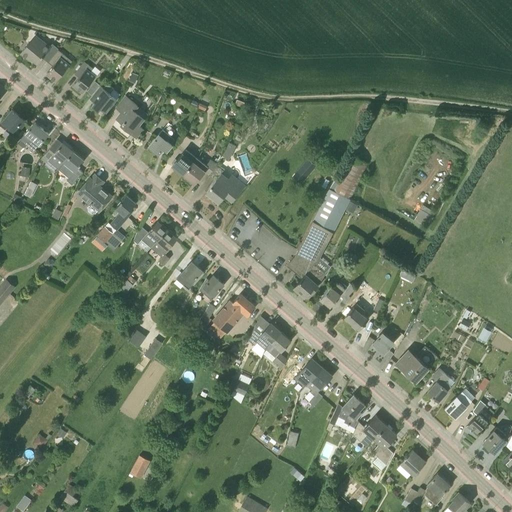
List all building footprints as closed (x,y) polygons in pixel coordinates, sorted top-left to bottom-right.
[(49,60),(58,49),(52,44),(48,48),(42,43),(40,45),(32,39),(21,53),(30,59),(31,57),(38,62),(41,58),(48,63),(48,62),(49,60)] [(49,60),(54,64),(46,74),(56,81),(69,64),(64,60),(67,57),(58,49),(49,60)] [(82,93),(96,76),(90,72),(93,68),(84,61),(74,74),(79,77),(73,85),(82,93)] [(114,89),(107,83),(103,88),(101,85),(90,99),(94,103),(91,106),(99,112),(102,109),(106,112),(117,99),(110,93),(114,89)] [(136,137),(143,129),(138,125),(143,119),(135,112),(139,107),(131,101),(116,118),(122,123),(121,124),(136,137)] [(18,113),(12,109),(0,123),(0,124),(5,129),(7,126),(13,130),(18,124),(21,127),(26,120),(23,118),(25,116),(19,111),(18,113)] [(35,150),(39,145),(48,133),(35,122),(26,133),(25,134),(31,138),(27,143),(35,150)] [(166,151),(171,145),(175,141),(169,136),(170,136),(162,129),(149,146),(159,154),(163,148),(166,151)] [(21,138),(25,134),(26,133),(22,130),(18,135),(21,138)] [(229,158),(235,144),(229,141),(223,155),(229,158)] [(65,161),(73,151),(63,142),(56,150),(51,147),(41,159),(46,163),(49,158),(56,164),(56,168),(58,170),(65,161)] [(194,161),(197,157),(186,149),(183,152),(172,166),(183,174),(194,161)] [(73,151),(65,161),(58,170),(69,179),(67,180),(72,184),(82,172),(77,168),(84,160),(73,151)] [(314,263),(314,264),(320,257),(350,199),(351,199),(369,164),(350,154),(336,179),(334,178),(329,175),(324,184),(330,187),(329,189),(330,189),(295,257),(294,257),(287,265),(297,273),(299,270),(304,275),(314,263)] [(197,157),(194,161),(183,174),(194,183),(204,171),(205,170),(209,174),(216,163),(210,159),(206,165),(197,157)] [(30,168),(22,167),(21,176),(29,177),(30,168)] [(310,175),(301,167),(293,177),(302,184),(310,175)] [(103,181),(95,174),(91,179),(90,178),(77,192),(90,204),(87,207),(88,211),(91,214),(95,213),(99,209),(105,202),(111,196),(99,186),(103,181)] [(241,190),(221,174),(216,180),(210,187),(211,188),(206,193),(218,203),(224,196),(231,202),(241,190)] [(28,187),(24,194),(30,197),(34,190),(28,187)] [(21,197),(14,193),(12,199),(18,202),(21,197)] [(127,217),(132,211),(130,210),(136,203),(126,195),(115,208),(121,212),(111,225),(108,223),(96,236),(97,236),(104,243),(127,217)] [(351,201),(346,209),(354,213),(358,205),(351,201)] [(435,212),(423,205),(415,219),(427,226),(435,212)] [(58,217),(61,210),(55,207),(52,214),(58,217)] [(158,240),(167,229),(166,228),(163,224),(162,225),(157,221),(148,232),(157,240),(158,240)] [(138,243),(148,232),(141,226),(137,231),(133,239),(138,243)] [(158,240),(157,240),(150,248),(162,257),(159,261),(164,265),(170,258),(165,254),(172,245),(171,244),(177,238),(172,233),(168,229),(168,230),(167,229),(158,240)] [(362,239),(356,236),(353,243),(360,246),(362,239)] [(54,263),(49,258),(44,264),(49,269),(54,263)] [(341,272),(346,263),(336,258),(332,266),(341,272)] [(188,289),(194,283),(192,282),(202,270),(192,261),(181,273),(176,278),(188,289)] [(325,273),(314,264),(314,263),(304,275),(305,275),(294,287),(304,296),(310,289),(313,291),(318,285),(325,273)] [(48,270),(43,266),(39,272),(43,275),(48,270)] [(127,279),(132,283),(133,284),(136,280),(131,275),(127,279)] [(224,284),(217,278),(213,275),(209,280),(206,278),(199,289),(211,299),(224,284)] [(0,305),(9,294),(15,287),(5,279),(0,285),(0,305)] [(345,289),(337,282),(332,288),(331,286),(320,298),(330,307),(339,296),(342,299),(341,300),(345,304),(350,297),(349,296),(355,288),(350,283),(345,289)] [(256,306),(240,293),(233,302),(231,300),(213,320),(214,321),(208,328),(219,339),(226,332),(227,333),(244,313),(248,315),(256,306)] [(379,312),(385,301),(378,298),(373,309),(379,312)] [(204,326),(216,307),(210,304),(198,323),(204,326)] [(358,329),(367,318),(354,307),(345,317),(353,324),(352,325),(356,329),(357,327),(358,329)] [(467,328),(470,322),(463,318),(460,325),(467,328)] [(265,348),(281,331),(270,322),(261,333),(255,327),(249,338),(253,342),(255,340),(265,348)] [(129,339),(139,346),(147,334),(137,327),(129,339)] [(491,332),(490,332),(484,328),(478,339),(485,343),(491,332)] [(281,331),(265,348),(275,357),(272,361),(282,369),(287,359),(280,353),(291,340),(281,331)] [(384,353),(393,341),(382,332),(373,343),(384,353)] [(141,373),(151,359),(162,343),(155,338),(144,354),(134,369),(141,373)] [(438,357),(425,345),(415,356),(408,350),(396,364),(416,381),(428,367),(438,357)] [(311,379),(322,367),(312,358),(301,370),(311,379)] [(322,367),(311,379),(306,385),(312,390),(311,392),(315,395),(309,402),(314,406),(322,396),(317,392),(321,388),(332,376),(322,367)] [(438,401),(447,390),(450,386),(445,382),(449,377),(439,368),(432,377),(437,381),(427,392),(438,401)] [(286,380),(292,383),(298,372),(293,369),(286,380)] [(490,380),(485,377),(478,387),(483,391),(490,380)] [(248,383),(238,378),(237,378),(232,389),(233,389),(244,394),(249,384),(248,383)] [(35,388),(30,384),(25,390),(29,395),(35,388)] [(472,400),(462,391),(457,396),(445,408),(455,418),(467,406),(472,400)] [(361,412),(359,410),(364,404),(353,394),(339,411),(335,409),(329,423),(333,424),(335,425),(337,420),(339,416),(345,419),(344,421),(355,427),(358,420),(356,418),(361,412)] [(477,432),(488,420),(494,413),(485,404),(479,412),(468,424),(470,426),(471,431),(473,431),(474,429),(477,432)] [(374,438),(386,425),(376,415),(365,427),(359,421),(352,434),(361,441),(368,433),(374,438)] [(386,425),(374,438),(379,444),(372,452),(386,465),(393,452),(386,446),(397,434),(386,425)] [(494,452),(505,440),(503,438),(506,435),(496,427),(494,430),(483,442),(494,452)] [(67,432),(60,428),(56,433),(63,438),(67,432)] [(294,448),(298,433),(290,431),(286,446),(294,448)] [(44,447),(49,437),(39,432),(34,443),(44,447)] [(414,476),(419,471),(418,470),(425,462),(412,449),(400,462),(414,476)] [(511,450),(503,460),(511,468),(511,450)] [(140,477),(150,460),(140,454),(130,472),(140,477)] [(440,496),(449,485),(437,473),(427,485),(428,485),(425,490),(420,487),(414,498),(412,502),(418,505),(424,494),(436,505),(442,498),(440,496)] [(72,507),(78,500),(72,496),(77,489),(69,484),(59,498),(72,507)] [(408,508),(411,503),(417,492),(410,488),(404,499),(401,504),(408,508)] [(468,511),(465,508),(470,502),(459,492),(453,498),(454,499),(443,511),(448,507),(453,511),(468,511)] [(32,500),(25,495),(21,500),(28,505),(32,500)] [(252,511),(264,511),(267,507),(247,495),(241,505),(252,511)] [(0,511),(5,511),(9,507),(2,502),(0,504),(0,511)]
